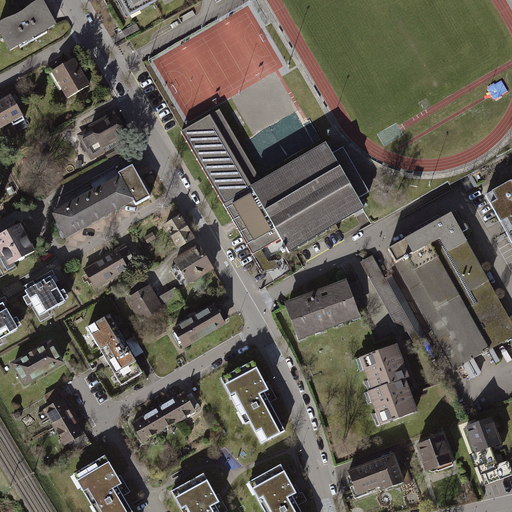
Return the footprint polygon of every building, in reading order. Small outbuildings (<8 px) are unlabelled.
[(44,0),(42,0),(0,22),(0,30),(12,53),(60,28),(44,0)] [(123,0),(125,3),(120,6),(128,20),(164,0),(123,0)] [(73,58),(52,71),(72,102),(93,89),(73,58)] [(13,94),(0,101),(0,120),(5,129),(25,118),(13,94)] [(130,132),(116,109),(94,122),(97,128),(79,139),(93,162),(121,145),(118,139),(130,132)] [(225,202),(262,181),(220,111),(184,132),(225,202)] [(262,181),(225,202),(260,262),(277,252),(284,262),(365,215),(356,200),(369,193),(342,148),(333,153),(326,143),(262,181)] [(135,170),(53,215),(70,244),(152,199),(135,170)] [(511,181),(484,197),(511,245),(511,181)] [(193,238),(177,214),(161,225),(177,249),(193,238)] [(511,323),(453,214),(387,250),(455,372),(511,340),(511,323)] [(33,250),(18,221),(0,230),(0,255),(5,265),(33,250)] [(216,274),(198,243),(170,260),(190,290),(216,274)] [(116,248),(83,269),(99,293),(132,273),(116,248)] [(360,262),(400,334),(412,328),(371,256),(360,262)] [(23,288),(37,314),(63,300),(48,274),(23,288)] [(346,284),(283,308),(298,346),(361,322),(346,284)] [(152,285),(126,301),(141,325),(159,314),(162,320),(188,305),(180,291),(162,302),(152,285)] [(0,301),(0,337),(16,329),(0,301)] [(213,303),(171,327),(182,348),(225,324),(224,321),(229,318),(220,302),(215,306),(213,303)] [(145,377),(112,320),(90,333),(123,390),(145,377)] [(53,339),(12,365),(27,387),(67,361),(53,339)] [(137,339),(128,343),(134,357),(142,353),(137,339)] [(396,343),(360,356),(373,392),(404,381),(409,379),(396,343)] [(253,359),(221,378),(259,443),(283,429),(260,390),(268,385),(253,359)] [(404,381),(373,392),(368,394),(381,426),(417,412),(404,381)] [(196,415),(184,394),(169,403),(181,423),(196,415)] [(74,418),(64,400),(45,410),(56,429),(74,418)] [(181,423),(169,403),(152,413),(164,433),(181,423)] [(164,433),(152,413),(131,425),(142,446),(164,433)] [(490,413),(464,424),(476,455),(502,444),(490,413)] [(84,436),(74,418),(56,429),(66,447),(84,436)] [(442,432),(414,441),(425,472),(453,463),(442,432)] [(396,453),(349,468),(360,498),(406,483),(396,453)] [(94,511),(129,511),(118,492),(124,488),(107,460),(75,479),(94,511)] [(279,462),(249,479),(268,511),(299,511),(289,495),(296,491),(279,462)] [(170,487),(184,511),(217,511),(213,505),(221,501),(202,469),(170,487)] [(468,475),(473,491),(484,488),(478,472),(468,475)]
